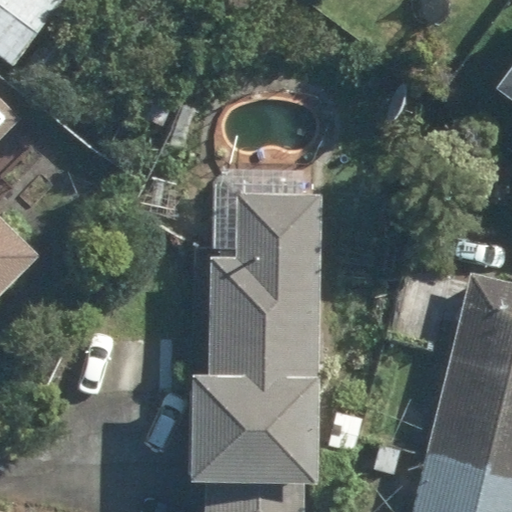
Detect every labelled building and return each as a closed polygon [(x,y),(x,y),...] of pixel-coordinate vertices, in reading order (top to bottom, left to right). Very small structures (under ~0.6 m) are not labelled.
[(51,3),(46,0),(0,0),(0,71),(0,72),(51,3)] [(511,64),(496,88),(511,99),(511,64)] [(0,294),(30,264),(0,233),(0,137),(9,129),(0,120),(0,294)] [(192,383),(169,382),(165,493),(188,494),(187,511),(295,511),(309,202),(200,197),(192,383)] [(511,511),(511,297),(465,285),(404,511),(511,511)]
